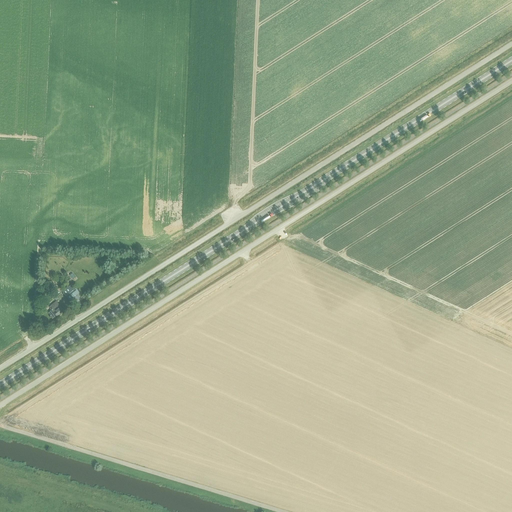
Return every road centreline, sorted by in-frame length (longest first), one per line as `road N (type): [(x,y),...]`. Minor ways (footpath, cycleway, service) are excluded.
road 1 (unclassified): [(0,368),(511,43)]
road 2 (primary): [(0,385),(511,60)]
road 3 (unclassified): [(0,405),(511,80)]
road 4 (unclassified): [(0,423),(284,511)]
